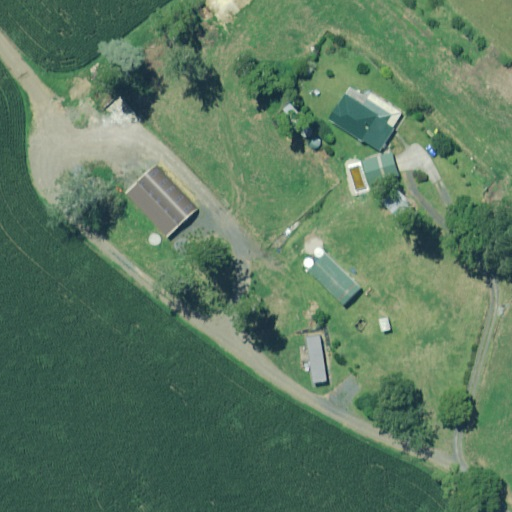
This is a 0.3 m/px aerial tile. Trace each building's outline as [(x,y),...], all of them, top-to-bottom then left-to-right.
[(367,106),(348,94),(331,120),(380,153),(397,128),(389,122),(394,115),(371,100),(367,106)] [(401,178),(393,155),(364,163),(371,187),(401,178)] [(420,210),(400,186),(381,201),(401,225),(420,210)] [(362,288),(327,254),(311,271),(345,305),(362,288)] [(291,310),(276,281),(252,293),(267,322),(291,310)] [(406,306),(386,290),(375,305),(395,320),(406,306)]
